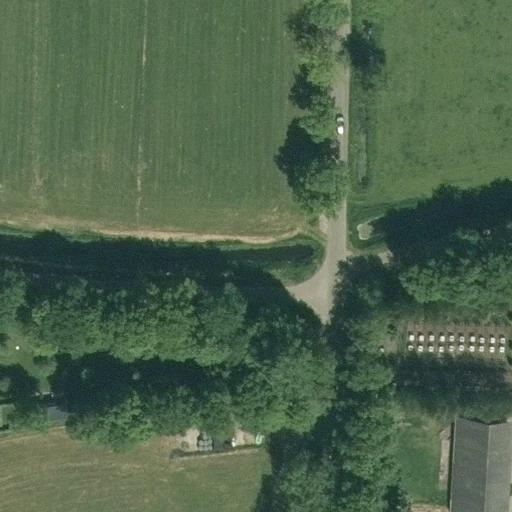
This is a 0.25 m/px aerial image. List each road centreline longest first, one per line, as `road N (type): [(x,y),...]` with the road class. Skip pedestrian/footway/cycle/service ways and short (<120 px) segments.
road 1 (unclassified): [(0,273),(118,289),(334,295)]
road 2 (unclassified): [(334,295),(340,0)]
road 3 (unclassified): [(330,511),(334,295)]
